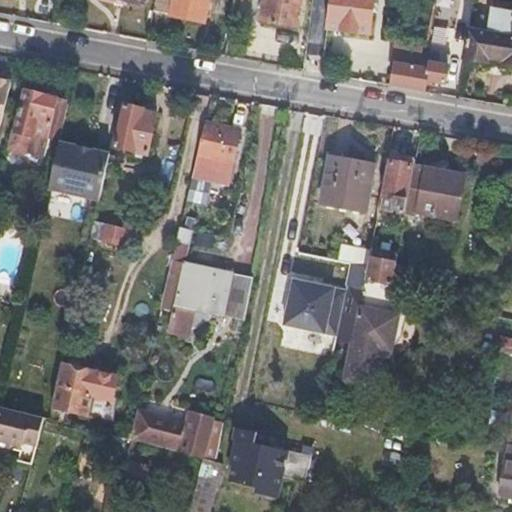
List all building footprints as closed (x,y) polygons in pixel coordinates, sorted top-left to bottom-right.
[(155,0),(154,12),(170,15),(170,16),(204,22),(207,0),(155,0)] [(263,0),(260,22),(295,28),(300,0),(263,0)] [(329,0),(326,29),(370,34),(373,0),(329,0)] [(511,14),(493,12),(488,37),(469,33),(464,60),(487,64),(488,59),(505,62),(504,66),(511,67),(511,14)] [(397,66),(393,87),(424,92),(426,81),(444,84),(449,56),(429,52),(425,54),(422,54),(419,69),(397,66)] [(0,122),(9,87),(0,85),(0,122)] [(59,141),(68,101),(26,91),(16,133),(11,132),(8,143),(11,150),(21,153),(26,151),(42,154),(46,138),(59,141)] [(124,104),(115,148),(147,156),(157,113),(143,110),(143,108),(124,104)] [(205,123),(193,176),(209,179),(228,183),(239,131),(205,123)] [(99,201),(109,155),(91,151),(88,153),(79,151),(77,148),(59,144),(48,191),(99,201)] [(390,209),(402,211),(413,156),(391,152),(383,197),(392,199),(390,209)] [(329,157),(321,203),(363,211),(372,165),(329,157)] [(414,165),(405,210),(454,219),(462,174),(414,165)] [(209,179),(193,176),(186,203),(203,208),(209,179)] [(135,231),(94,222),(90,239),(132,248),(135,231)] [(0,295),(7,297),(23,232),(1,226),(0,229),(0,295)] [(180,228),(177,241),(188,244),(191,230),(180,228)] [(188,244),(177,241),(161,310),(175,313),(172,332),(190,336),(192,325),(196,307),(213,310),(226,312),(226,315),(245,318),(253,276),(185,264),(188,244)] [(339,261),(367,266),(368,258),(370,250),(337,244),(335,260),(339,261)] [(370,250),(368,258),(394,264),(396,254),(370,248),(370,250)] [(394,264),(368,258),(367,266),(362,288),(348,285),(347,290),(341,320),(338,334),(337,341),(352,344),(345,382),(371,387),(381,342),(387,342),(393,340),(395,336),(402,298),(388,294),(394,266),(394,264)] [(394,266),(388,294),(402,298),(407,299),(413,270),(394,266)] [(338,334),(347,290),(294,279),(285,323),(338,334)] [(213,310),(196,307),(192,325),(199,326),(211,318),(213,310)] [(119,371),(63,360),(52,408),(87,416),(91,396),(112,400),(119,371)] [(44,417),(0,404),(0,439),(20,445),(21,441),(36,445),(44,417)] [(511,428),(511,410),(499,408),(496,425),(511,428)] [(66,413),(51,409),(50,418),(64,422),(66,413)] [(138,412),(136,421),(182,431),(184,422),(138,412)] [(182,431),(136,421),(131,440),(204,458),(213,421),(213,420),(191,415),(187,432),(182,431)] [(225,424),(213,421),(204,458),(217,462),(225,424)] [(238,438),(232,465),(234,466),(283,477),(305,483),(311,455),(238,438)] [(511,496),(511,446),(508,445),(500,495),(511,496)] [(217,462),(204,458),(188,511),(210,511),(224,463),(217,462)] [(283,477),(234,466),(231,481),(256,487),(255,493),(277,498),(283,477)]
